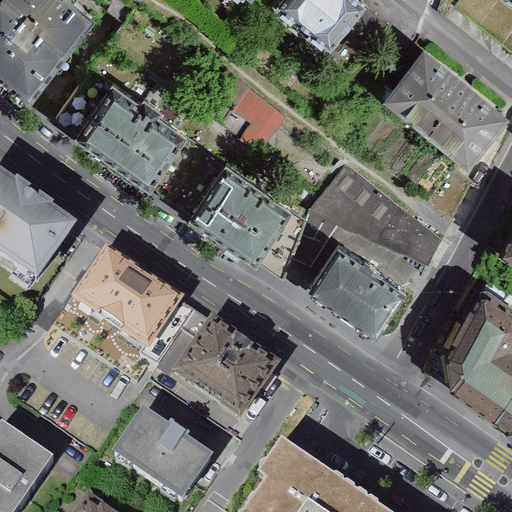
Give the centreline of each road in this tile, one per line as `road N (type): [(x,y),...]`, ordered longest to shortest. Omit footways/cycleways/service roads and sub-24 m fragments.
road 1 (primary): [(0,130),(392,405)]
road 2 (residential): [(392,405),(511,180)]
road 3 (primary): [(392,405),(511,488)]
